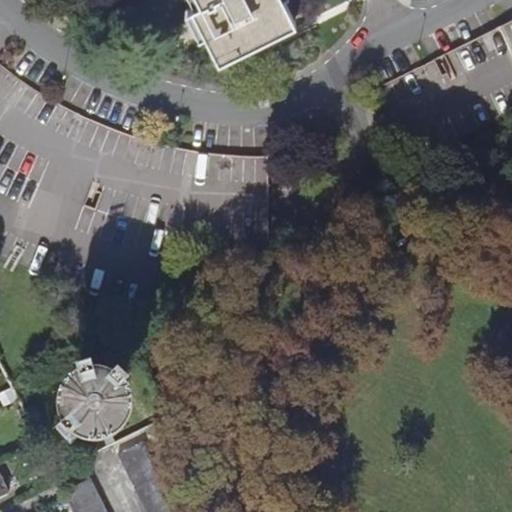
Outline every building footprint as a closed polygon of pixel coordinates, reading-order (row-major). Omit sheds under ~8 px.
[(199,0),(201,4),(194,7),(219,60),(295,23),(283,0),(199,0)] [(511,22),(377,91),(402,142),(413,163),(511,113),(511,22)] [(0,256),(14,264),(38,275),(81,292),(104,299),(149,309),(166,230),(196,235),(233,238),(269,239),(269,215),(268,159),(244,158),(218,156),(204,154),(186,151),(169,148),(138,140),(126,135),(109,129),(89,120),(54,102),(25,84),(6,71),(0,65),(0,256)] [(10,385),(0,390),(0,400),(2,404),(16,396),(10,385)] [(94,435),(101,434),(109,431),(114,426),(118,419),(120,412),(119,404),(116,397),(111,391),(104,387),(97,386),(89,386),(82,389),(76,395),(72,401),(70,409),(71,417),(74,424),(79,429),(86,433),(94,435)] [(176,511),(142,443),(116,456),(143,511),(176,511)] [(61,478),(81,479),(83,452),(63,451),(61,478)] [(63,493),(67,500),(72,511),(105,511),(90,480),(63,493)]
